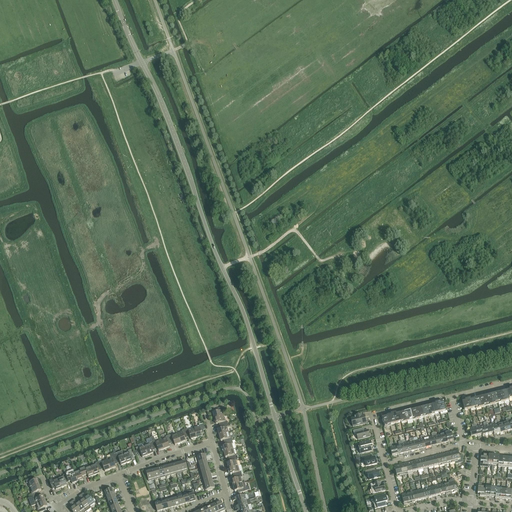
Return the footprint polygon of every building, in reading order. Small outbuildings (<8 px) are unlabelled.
[(501,393),(504,402),(509,401),(506,390),(506,391),(501,393)] [(496,394),(498,404),(504,402),(501,393),(496,394)] [(490,395),(493,405),(498,404),(496,394),(490,395)] [(493,405),(490,395),(485,397),(487,406),(493,405)] [(473,398),(468,400),(470,409),(475,408),(476,409),(473,398)] [(473,398),(476,409),(482,408),(479,398),(474,399),(474,398),(473,398)] [(470,409),(468,400),(462,401),(464,411),(470,409)] [(438,403),(440,413),(441,415),(446,413),(443,402),(438,403)] [(440,413),(438,403),(432,405),(432,406),(435,414),(440,413)] [(427,407),(429,417),(435,415),(435,414),(432,406),(427,407)] [(213,413),(214,419),(224,416),(222,411),(224,410),(223,408),(216,409),(217,412),(213,413)] [(416,410),(418,420),(424,418),(421,408),(416,410)] [(416,410),(410,411),(413,421),(418,420),(416,410)] [(396,424),(393,414),(387,416),(388,417),(390,425),(391,425),(396,424)] [(351,418),(353,427),(364,424),(366,423),(364,415),(362,416),(361,415),(355,416),(355,417),(351,418)] [(220,424),(221,426),(228,424),(227,422),(226,422),(224,416),(214,419),(216,425),(220,424)] [(388,417),(382,418),(385,428),(391,426),(391,425),(390,425),(388,417)] [(497,421),(500,433),(505,432),(503,423),(499,424),(499,422),(498,421),(497,421)] [(487,423),(485,423),(488,435),(493,434),(494,434),(492,426),(492,424),(488,425),(488,423),(487,423)] [(228,424),(221,426),(221,429),(217,430),(219,436),(229,433),(227,427),(228,427),(228,424)] [(477,436),(474,424),(472,425),(472,426),(473,428),(469,429),(471,438),(477,436)] [(474,424),(477,436),(482,435),(481,427),(481,426),(477,427),(476,425),(475,424),(474,424)] [(205,430),(204,425),(199,426),(200,427),(194,429),(197,438),(202,437),(201,433),(204,432),(204,431),(205,430)] [(185,430),(187,437),(190,436),(191,440),(197,438),(194,429),(188,430),(188,429),(185,430)] [(356,433),(358,440),(370,437),(368,430),(363,432),(362,429),(353,431),(354,434),(356,433)] [(182,432),(177,434),(181,444),(186,442),(185,438),(187,437),(185,430),(182,431),(182,432)] [(445,431),(448,443),(453,441),(451,432),(447,433),(447,431),(446,430),(445,431)] [(229,433),(219,436),(221,441),(225,440),(225,443),(232,441),(232,438),(230,439),(229,433)] [(435,433),(434,433),(437,445),(442,444),(440,435),(436,436),(436,434),(435,433)] [(171,435),(168,436),(171,443),(174,442),(175,446),(181,444),(177,434),(172,436),(171,435)] [(166,438),(161,440),(164,450),(170,448),(168,444),(171,443),(168,436),(166,437),(166,438)] [(422,436),(425,448),(431,447),(429,438),(425,439),(425,436),(424,436),(422,436)] [(413,439),(411,439),(414,451),(420,450),(418,441),(414,441),(414,439),(413,439)] [(152,442),(155,449),(157,448),(159,452),(164,450),(161,440),(155,442),(155,441),(152,442)] [(232,441),(225,443),(226,446),(222,447),(224,452),(233,450),(232,444),(233,444),(232,441)] [(360,451),(361,454),(372,451),(371,448),(373,448),(372,444),(371,444),(371,441),(360,444),(360,447),(358,448),(359,451),(360,451)] [(402,441),(400,442),(403,454),(409,452),(407,443),(403,444),(403,442),(402,441)] [(144,447),(148,456),(153,454),(152,450),(155,449),(152,442),(149,443),(150,444),(144,447)] [(398,455),(395,446),(392,447),(391,444),(389,445),(390,448),(392,457),(398,455)] [(137,451),(134,452),(136,456),(141,454),(142,458),(148,456),(144,447),(139,449),(139,447),(136,448),(137,451)] [(129,452),(123,455),(127,464),(132,462),(131,459),(134,458),(133,457),(136,456),(134,452),(132,453),(131,450),(128,451),(129,452)] [(229,457),(230,460),(237,458),(236,455),(235,455),(233,450),(224,452),(225,458),(229,457)] [(452,452),(455,463),(455,465),(463,463),(463,456),(459,457),(458,451),(452,452)] [(121,466),(127,464),(123,455),(122,452),(114,455),(115,456),(117,463),(120,462),(121,466)] [(196,458),(198,463),(207,461),(205,455),(196,458)] [(366,466),(366,467),(377,464),(376,463),(378,463),(377,460),(376,461),(375,457),(372,458),(371,455),(362,458),(362,461),(364,460),(365,463),(364,463),(364,467),(366,466)] [(488,465),(489,456),(483,455),(483,458),(481,458),(480,467),(488,468),(488,465)] [(112,459),(107,461),(110,470),(116,468),(115,464),(117,463),(115,456),(112,457),(112,459)] [(237,458),(230,460),(231,462),(227,464),(228,469),(238,466),(236,461),(238,461),(237,458)] [(101,461),(98,463),(101,469),(103,468),(105,472),(110,470),(107,461),(101,463),(101,461)] [(198,463),(199,469),(208,466),(207,461),(198,463)] [(179,463),(182,472),(188,471),(185,462),(179,463)] [(101,469),(98,463),(96,464),(96,465),(91,467),(94,476),(100,474),(98,470),(101,469)] [(400,465),(402,476),(408,474),(408,473),(407,474),(405,464),(400,465)] [(402,476),(400,465),(394,467),(397,477),(402,476)] [(208,466),(199,469),(201,474),(210,472),(208,466)] [(238,466),(228,469),(230,475),(234,474),(235,476),(242,475),(243,474),(241,466),(238,466)] [(94,476),(91,467),(85,469),(85,468),(82,469),(85,475),(87,474),(89,478),(94,476)] [(163,468),(157,469),(160,479),(165,477),(163,468)] [(85,475),(82,469),(79,470),(80,471),(74,473),(78,482),(83,480),(82,476),(85,475)] [(152,471),(154,480),(160,479),(157,469),(152,471)] [(367,474),(369,481),(380,478),(378,471),(374,472),(373,469),(365,471),(366,474),(367,474)] [(65,473),(66,475),(68,482),(71,481),(72,484),(78,482),(74,473),(73,470),(65,473)] [(154,480),(152,471),(146,473),(149,482),(154,480)] [(201,474),(202,480),(211,477),(210,472),(201,474)] [(58,479),(62,488),(67,486),(66,482),(68,482),(66,475),(63,476),(64,477),(58,479)] [(242,475),(235,476),(235,479),(231,480),(233,486),(243,483),(241,478),(242,477),(242,475)] [(202,480),(204,485),(213,483),(211,477),(202,480)] [(28,483),(30,489),(39,485),(37,480),(33,481),(32,479),(26,481),(27,484),(28,483)] [(62,488),(58,479),(53,481),(52,480),(49,481),(53,490),(55,489),(56,490),(62,488)] [(449,483),(451,494),(457,492),(456,489),(458,488),(458,485),(455,486),(454,479),(450,480),(451,482),(449,483)] [(374,487),(376,493),(385,491),(384,485),(381,485),(380,482),(373,484),(374,487)] [(213,483),(204,485),(205,491),(215,489),(213,483)] [(245,483),(243,483),(233,486),(235,492),(239,491),(239,493),(246,491),(250,490),(249,487),(246,488),(245,483)] [(480,497),(485,497),(486,487),(486,485),(478,484),(477,494),(480,494),(480,497)] [(31,495),(32,497),(39,495),(38,492),(41,491),(39,485),(30,489),(32,494),(31,495)] [(104,492),(106,498),(115,495),(112,489),(104,492)] [(188,494),(190,503),(196,501),(194,492),(193,490),(187,492),(188,494)] [(410,493),(407,494),(409,504),(415,503),(415,502),(414,502),(412,493),(411,491),(410,491),(410,493)] [(84,493),(81,495),(90,507),(95,503),(89,496),(87,497),(84,493)] [(188,494),(182,496),(185,505),(190,503),(188,494)] [(409,504),(407,494),(401,495),(404,506),(409,504)] [(39,495),(32,497),(29,499),(32,507),(36,505),(45,502),(43,496),(40,497),(39,495)] [(90,507),(81,495),(79,497),(82,501),(80,503),(86,511),(92,509),(90,507)] [(117,500),(115,495),(106,498),(108,503),(117,500)] [(237,500),(238,503),(249,500),(247,495),(232,499),(233,501),(237,500)] [(374,506),(375,510),(387,507),(386,503),(387,503),(387,501),(388,500),(388,499),(389,499),(388,498),(388,497),(387,497),(387,496),(386,496),(385,495),(375,498),(375,499),(373,500),(372,500),(372,501),(371,501),(371,502),(372,503),(372,504),(373,505),(374,505),(374,506)] [(182,496),(177,497),(179,506),(185,505),(182,496)] [(177,497),(171,499),(174,508),(179,506),(177,497)] [(174,508),(171,499),(166,500),(168,509),(174,508)] [(72,502),(79,511),(86,511),(80,503),(78,504),(75,500),(72,502)] [(119,505),(117,500),(108,503),(110,509),(119,505)] [(168,509),(166,500),(160,502),(163,511),(168,509)] [(249,500),(238,503),(239,506),(235,507),(235,510),(248,506),(251,505),(249,500)] [(36,505),(38,511),(37,511),(42,511),(45,511),(44,509),(48,507),(45,502),(36,505)] [(79,511),(72,502),(70,504),(73,508),(70,509),(72,511),(79,511)] [(158,511),(163,511),(160,502),(155,503),(157,511),(158,511)] [(216,504),(219,511),(221,511),(225,510),(221,502),(216,504)]
